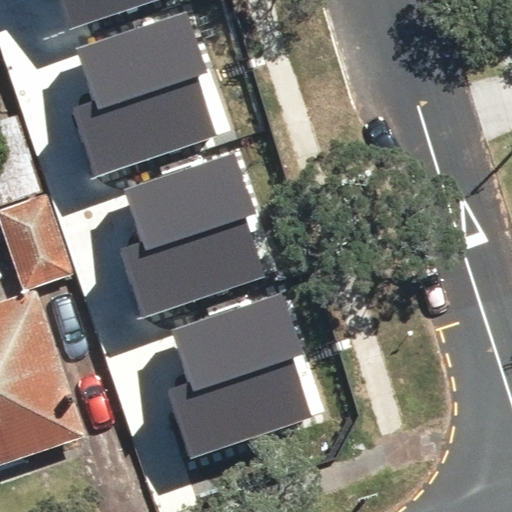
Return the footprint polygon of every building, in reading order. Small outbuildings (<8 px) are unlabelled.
[(66,0),(76,28),(158,0),(66,0)] [(185,10),(75,47),(95,104),(76,111),(98,174),(214,135),(192,73),(205,69),(185,10)] [(253,212),(233,156),(125,193),(143,244),(122,252),(144,315),(260,274),(240,217),(253,212)] [(0,222),(23,293),(68,279),(42,197),(0,210),(0,222)] [(281,292),(172,330),(192,385),(168,394),(190,457),(308,416),(288,358),(302,354),(281,292)] [(0,465),(85,436),(35,294),(0,306),(0,465)]
